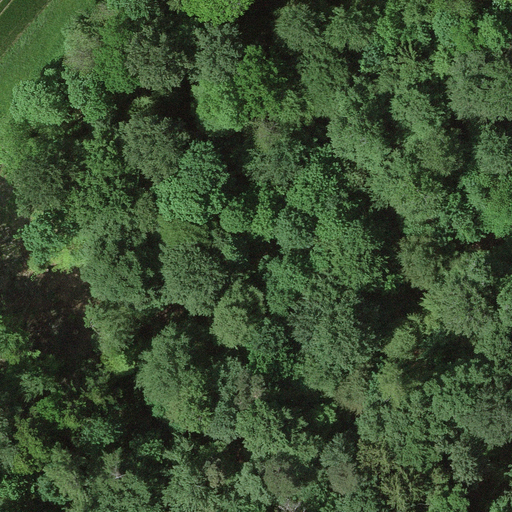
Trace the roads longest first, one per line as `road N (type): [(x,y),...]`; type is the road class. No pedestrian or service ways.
road 1 (track): [(0,500),(87,391),(304,170),(389,96),(511,16)]
road 2 (track): [(511,224),(473,248),(159,511)]
